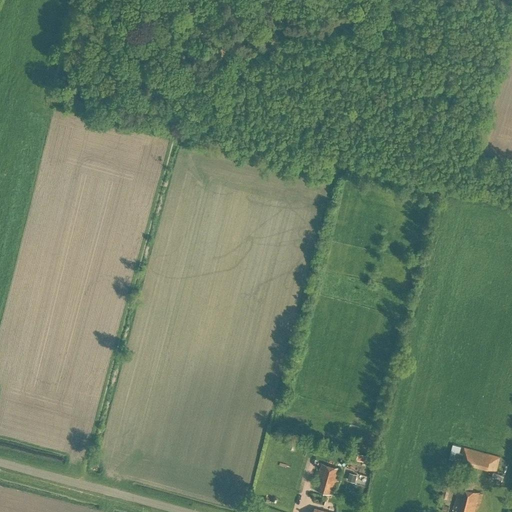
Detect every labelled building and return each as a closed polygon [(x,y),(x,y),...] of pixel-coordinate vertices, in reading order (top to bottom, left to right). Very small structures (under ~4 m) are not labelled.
[(464,448),(462,454),(459,453),(461,446),(453,444),(449,459),(454,460),(498,471),(501,457),(464,448)] [(372,456),(358,452),(356,458),(370,462),(372,456)] [(332,495),(339,469),(320,463),(313,490),(332,495)] [(348,464),(347,470),(358,473),(360,467),(348,464)] [(355,482),(357,474),(349,472),(347,480),(355,482)] [(503,480),(504,475),(493,472),(491,476),(503,480)] [(480,503),(482,494),(478,493),(479,492),(471,490),(474,482),(460,478),(451,511),(473,511),(476,502),(480,503)] [(445,484),(442,497),(447,498),(450,485),(445,484)]
